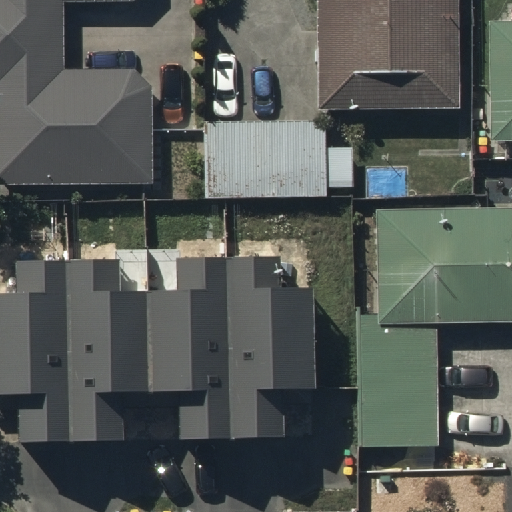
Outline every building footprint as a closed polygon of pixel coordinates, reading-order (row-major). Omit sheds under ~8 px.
[(0,0),(0,186),(150,186),(150,93),(133,75),(61,75),(61,5),(132,5),(136,0),(0,0)] [(314,0),(315,117),(456,117),(456,0),(314,0)] [(511,27),(488,28),(488,147),(511,146),(511,27)] [(324,127),(207,128),(207,193),(226,193),(226,202),(324,202),(324,193),(350,193),(349,154),(324,154),(324,127)] [(511,326),(511,213),(375,215),(376,321),(355,321),(357,451),(435,450),(434,327),(511,326)] [(13,309),(0,308),(0,408),(14,409),(14,456),(117,456),(117,412),(175,412),(175,452),(280,452),(280,408),(309,408),(309,302),(269,302),(269,270),(172,270),(172,303),(115,303),(115,271),(13,271),(13,309)]
